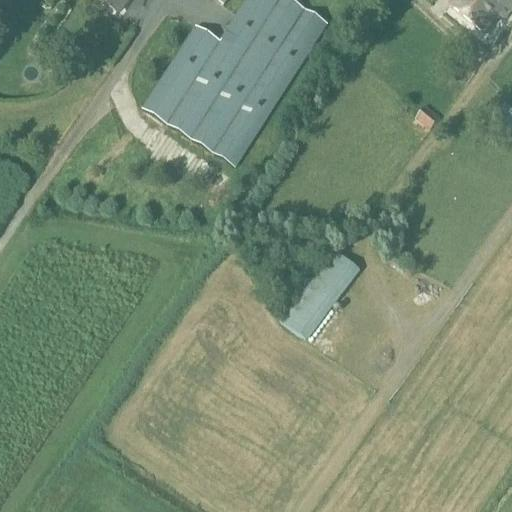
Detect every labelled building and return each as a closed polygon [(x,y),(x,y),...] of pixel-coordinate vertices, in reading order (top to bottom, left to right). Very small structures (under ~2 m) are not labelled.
[(97,0),(118,15),(128,0),(97,0)] [(146,128),(233,181),(325,33),(271,0),(259,0),(225,55),(201,40),(146,128)] [(219,13),(225,0),(198,0),(197,2),(219,13)] [(504,21),(511,10),(511,0),(455,0),(449,9),(483,36),(499,17),(504,21)] [(498,141),(511,128),(511,113),(505,105),(484,123),(498,141)] [(429,133),(439,120),(424,109),(415,122),(429,133)] [(332,252),(278,323),(307,344),(360,274),(332,252)]
